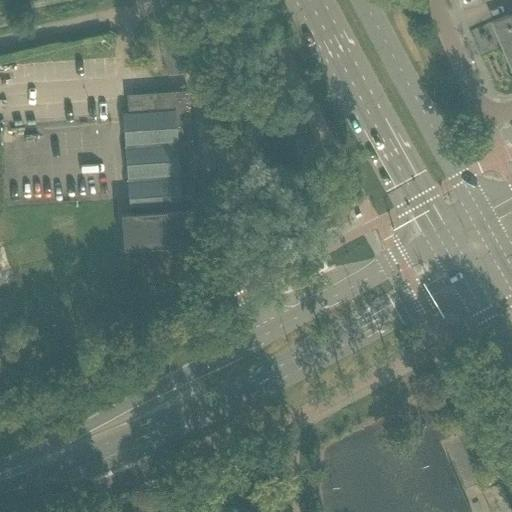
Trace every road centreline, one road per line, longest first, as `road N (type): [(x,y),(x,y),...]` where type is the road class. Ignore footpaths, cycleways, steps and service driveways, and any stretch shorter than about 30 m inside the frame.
road 1 (tertiary): [(9,476),(201,412),(457,276)]
road 2 (unclassified): [(267,332),(216,251),(236,128),(233,83),(198,0)]
road 3 (tertiary): [(267,332),(9,476)]
road 4 (tertiary): [(305,0),(436,241)]
road 5 (tertiary): [(480,221),(359,0)]
road 6 (tertiary): [(436,241),(267,332)]
road 7 (unclassified): [(0,43),(122,21),(180,0)]
road 8 (residential): [(511,111),(488,114),(475,104),(430,0)]
